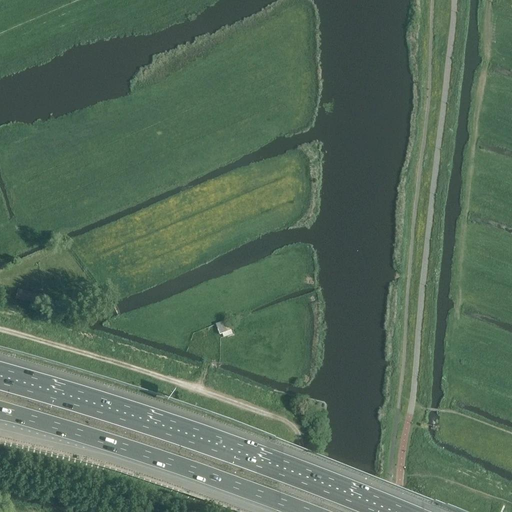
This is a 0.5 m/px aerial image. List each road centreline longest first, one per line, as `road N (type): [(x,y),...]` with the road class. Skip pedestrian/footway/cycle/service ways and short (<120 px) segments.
road 1 (motorway): [(394,511),(144,418),(0,377)]
road 2 (track): [(489,0),(449,395)]
road 3 (track): [(0,330),(287,422),(301,438),(301,511)]
road 4 (motorway): [(0,412),(302,511)]
